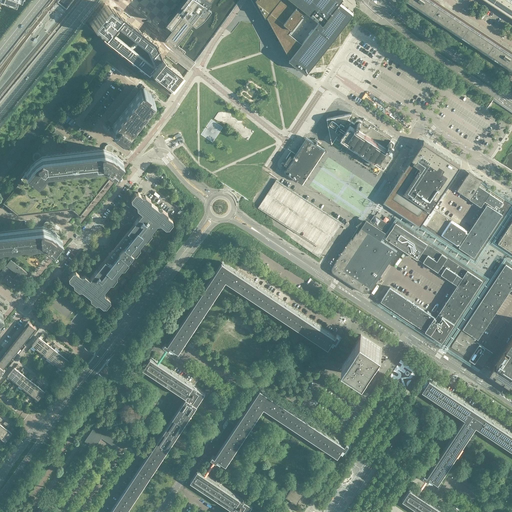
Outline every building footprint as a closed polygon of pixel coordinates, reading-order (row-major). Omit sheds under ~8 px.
[(33,0),(49,13),(51,11),(52,12),(56,7),(54,6),(57,2),(54,0),(33,0)] [(175,25),(166,37),(176,45),(192,24),(196,28),(197,27),(198,27),(198,26),(199,26),(200,25),(201,24),(202,24),(202,23),(203,22),(204,22),(204,21),(205,21),(205,20),(206,19),(207,19),(207,18),(208,17),(209,16),(209,15),(210,15),(210,14),(211,13),(211,12),(205,7),(207,4),(209,5),(211,0),(183,0),(181,3),(172,14),(168,20),(174,25),(175,25)] [(257,0),(266,16),(267,15),(268,17),(268,18),(269,18),(271,21),(270,21),(271,22),(273,25),(272,25),(273,26),(273,25),(275,29),(274,29),(275,29),(277,32),(276,32),(277,33),(279,36),(279,37),(281,40),(283,43),(283,44),(285,47),(285,48),(287,51),(287,52),(287,51),(289,55),(290,57),(289,58),(290,58),(292,60),(293,61),(295,62),(296,63),(298,64),(298,65),(300,67),(301,67),(303,69),(304,69),(306,71),(307,72),(354,12),(353,12),(349,9),(349,8),(348,8),(344,5),(343,4),(339,1),(339,0),(339,1),(337,0),(257,0)] [(511,70),(511,69),(511,68),(408,0),(406,0),(511,70)] [(511,54),(439,6),(440,4),(433,0),(408,0),(511,68),(511,54)] [(511,3),(507,0),(488,0),(502,9),(511,15),(511,3)] [(105,3),(89,23),(90,23),(91,26),(94,26),(94,27),(95,29),(99,30),(100,33),(103,34),(101,36),(104,38),(147,72),(149,70),(161,80),(168,85),(179,71),(172,65),(160,55),(154,41),(119,14),(118,11),(115,10),(114,10),(113,7),(110,7),(110,6),(109,4),(106,3),(105,3)] [(439,6),(511,54),(511,52),(440,4),(439,6)] [(74,32),(82,22),(65,9),(62,13),(61,11),(57,16),(59,17),(57,19),(74,32)] [(124,137),(154,100),(148,95),(150,93),(144,88),(142,90),(140,89),(136,85),(109,120),(113,124),(114,124),(115,125),(113,128),(114,129),(111,132),(121,140),(122,138),(124,137)] [(393,141),(391,139),(392,137),(383,131),(381,130),(380,129),(369,122),(364,118),(362,121),(360,119),(359,119),(357,119),(356,120),(354,123),(352,121),(351,120),(350,120),(348,118),(352,113),(327,118),(328,125),(328,126),(328,127),(328,128),(328,129),(328,130),(328,131),(328,132),(328,133),(329,133),(329,134),(330,135),(330,136),(332,143),(335,138),(344,144),(342,147),(374,168),(376,165),(382,168),(383,165),(384,165),(393,152),(392,152),(394,149),(392,148),(394,145),(394,144),(394,142),(393,141)] [(300,146),(296,154),(298,155),(314,166),(319,159),(325,150),(318,145),(317,146),(317,145),(317,144),(317,143),(316,142),(315,142),(315,143),(314,143),(313,143),(314,142),(306,137),(300,146)] [(411,218),(437,178),(447,185),(460,165),(424,141),(420,146),(418,150),(416,152),(417,152),(390,192),(389,193),(390,193),(385,201),(384,201),(385,202),(393,207),(394,208),(394,207),(402,213),(402,214),(403,213),(411,218)] [(118,155),(115,153),(113,152),(112,151),(114,150),(113,148),(113,146),(112,145),(111,144),(110,143),(109,143),(107,144),(106,145),(105,146),(105,147),(105,148),(104,148),(100,149),(46,154),(42,155),(41,155),(40,153),(39,152),(38,152),(36,152),(35,152),(34,153),(33,154),(33,156),(33,157),(33,159),(35,160),(33,163),(32,162),(30,165),(30,166),(26,171),(27,172),(29,174),(37,180),(41,177),(41,178),(45,173),(45,172),(47,170),(55,169),(61,169),(61,168),(65,167),(68,167),(72,167),(72,168),(78,167),(78,166),(81,165),(85,165),(88,165),(88,166),(95,165),(95,164),(103,164),(105,166),(110,170),(110,169),(114,171),(123,160),(122,159),(118,156),(118,155)] [(297,179),(303,183),(314,166),(298,155),(296,154),(291,151),(286,159),(287,159),(284,164),(283,163),(282,163),(281,163),(281,164),(281,165),(281,166),(282,166),(286,169),(285,170),(291,174),(289,176),(296,181),(297,179)] [(111,177),(110,177),(114,171),(110,169),(110,170),(105,166),(103,164),(95,164),(95,165),(88,166),(88,165),(85,165),(81,165),(78,166),(78,167),(72,168),(72,167),(68,167),(65,167),(61,168),(61,169),(55,169),(47,170),(45,172),(45,173),(41,178),(41,177),(37,180),(29,174),(27,172),(26,171),(25,170),(22,174),(23,175),(21,177),(22,178),(19,183),(18,182),(2,202),(19,214),(71,209),(72,209),(72,210),(73,211),(72,212),(75,215),(77,213),(80,216),(111,177)] [(470,198),(480,183),(482,181),(482,180),(481,179),(479,178),(477,177),(475,176),(473,175),(472,174),(471,173),(469,171),(469,172),(467,175),(457,190),(470,198)] [(422,222),(432,207),(442,192),(443,192),(447,185),(437,178),(411,218),(411,219),(412,219),(420,224),(419,225),(420,225),(421,224),(420,224),(422,222)] [(343,223),(276,179),(271,186),(262,200),(257,207),(271,217),(273,226),(272,226),(284,234),(320,257),(321,256),(329,244),(338,230),(343,223)] [(511,200),(482,181),(480,183),(493,192),(498,196),(504,199),(511,205),(502,220),(499,218),(496,223),(496,226),(495,228),(494,230),(492,233),(489,237),(486,238),(480,247),(481,250),(476,257),(473,258),(462,251),(461,248),(458,248),(454,246),(454,245),(451,243),(447,241),(441,237),(441,234),(426,225),(427,223),(426,222),(426,223),(424,222),(424,223),(422,222),(420,225),(384,201),(389,193),(390,192),(388,190),(379,202),(418,228),(419,227),(476,264),(511,209),(511,200)] [(488,199),(493,192),(480,183),(470,198),(485,208),(489,210),(491,207),(494,202),(488,199)] [(358,184),(355,189),(370,197),(372,191),(358,184)] [(136,254),(140,248),(140,245),(145,239),(147,239),(152,234),(151,234),(151,231),(157,224),(160,224),(166,228),(169,227),(173,222),(173,219),(168,216),(168,213),(162,208),(162,209),(160,209),(151,202),(151,199),(146,195),(143,195),(138,192),(135,192),(131,198),(131,200),(137,205),(137,208),(142,212),(133,223),(132,222),(131,222),(130,222),(129,222),(128,223),(127,223),(125,224),(124,225),(123,226),(122,226),(122,227),(121,227),(120,229),(119,231),(118,233),(117,234),(115,237),(115,239),(114,240),(114,241),(113,240),(110,239),(108,245),(111,246),(112,246),(112,248),(113,249),(105,259),(90,278),(85,274),(81,275),(76,271),(73,271),(69,276),(69,279),(74,283),(74,285),(74,286),(79,290),(82,289),(90,296),(91,299),(96,303),(99,303),(103,306),(106,306),(111,301),(110,301),(110,298),(105,293),(104,290),(110,283),(113,283),(117,277),(117,274),(121,269),(124,268),(128,263),(128,260),(133,254),(136,253),(136,254)] [(494,202),(498,196),(493,192),(488,199),(494,202)] [(499,206),(504,199),(498,196),(494,202),(499,206)] [(502,220),(511,205),(504,199),(499,206),(494,202),(491,207),(502,214),(499,218),(502,220)] [(183,207),(175,201),(173,204),(181,210),(183,207)] [(427,223),(436,210),(432,207),(422,222),(424,223),(424,222),(426,223),(426,222),(427,223)] [(496,223),(499,218),(502,214),(491,207),(489,210),(485,208),(481,213),(496,223)] [(441,234),(450,219),(436,210),(427,223),(426,225),(441,234)] [(511,210),(491,243),(511,256),(511,249),(510,249),(508,247),(504,247),(497,243),(496,239),(511,215),(511,210)] [(496,223),(481,213),(479,217),(487,222),(495,228),(496,226),(496,223)] [(511,215),(496,239),(497,243),(504,247),(508,247),(510,249),(511,249),(511,215)] [(385,225),(386,224),(383,222),(380,220),(381,219),(376,216),(376,217),(375,217),(375,216),(372,221),(372,222),(377,225),(380,226),(380,227),(383,229),(384,227),(383,226),(384,224),(385,225)] [(433,335),(431,333),(428,334),(426,333),(425,330),(422,330),(415,325),(414,322),(411,323),(409,322),(409,319),(387,304),(384,305),(382,303),(381,300),(382,299),(382,298),(378,305),(443,348),(490,278),(396,216),(381,240),(383,242),(386,237),(389,233),(396,223),(399,222),(413,232),(414,235),(417,234),(419,236),(419,239),(420,239),(422,238),(424,239),(425,242),(432,247),(435,246),(441,250),(442,253),(445,253),(450,256),(451,259),(456,263),(462,267),(467,270),(468,270),(470,270),(483,278),(484,281),(479,288),(476,289),(475,291),(476,293),(473,298),(470,298),(470,300),(468,303),(467,304),(466,304),(460,313),(461,316),(457,322),(454,322),(454,323),(452,325),(452,327),(451,327),(451,328),(450,329),(450,330),(449,330),(448,332),(445,332),(446,334),(446,335),(447,335),(446,336),(445,336),(444,336),(443,336),(443,339),(442,339),(442,341),(441,341),(440,340),(439,340),(439,338),(437,339),(437,337),(436,338),(435,336),(434,337),(434,335),(433,335)] [(494,230),(486,224),(487,222),(479,217),(478,219),(481,221),(479,225),(492,233),(494,230)] [(454,246),(465,229),(450,219),(441,234),(441,237),(447,241),(450,240),(451,243),(454,245),(454,246)] [(57,233),(57,232),(54,230),(51,228),(53,226),(52,224),(52,223),(51,222),(50,221),(49,220),(47,220),(46,221),(45,222),(44,223),(44,224),(44,225),(43,225),(0,229),(0,245),(0,246),(0,245),(4,244),(7,244),(10,244),(17,244),(17,243),(20,242),(24,242),(27,242),(27,243),(34,242),(34,241),(42,240),(44,242),(44,243),(49,247),(49,246),(53,248),(62,237),(57,233)] [(344,269),(368,232),(379,239),(383,232),(367,221),(363,228),(359,226),(354,233),(345,247),(344,249),(342,252),(340,255),(334,263),(344,269)] [(425,242),(424,239),(422,238),(420,239),(419,239),(419,236),(417,234),(414,235),(413,232),(399,222),(396,223),(389,233),(386,237),(415,257),(425,242)] [(492,233),(479,225),(475,223),(471,228),(486,238),(489,237),(492,233)] [(486,238),(471,228),(469,232),(471,233),(467,238),(469,240),(480,247),(486,238)] [(461,248),(467,238),(471,233),(469,232),(465,229),(454,246),(458,248),(461,248)] [(375,283),(396,250),(383,242),(381,240),(379,239),(368,232),(344,269),(371,287),(372,288),(373,286),(375,283)] [(481,250),(480,247),(469,240),(467,238),(461,248),(462,251),(473,258),(476,257),(481,250)] [(423,262),(432,247),(425,242),(415,257),(423,262)] [(432,268),(442,253),(441,250),(435,246),(432,247),(423,262),(432,268)] [(441,274),(451,259),(450,256),(445,253),(442,253),(432,268),(441,274)] [(481,369),(482,367),(475,362),(469,358),(467,359),(464,357),(464,358),(463,357),(462,354),(461,354),(459,353),(457,353),(452,349),(451,346),(450,344),(453,340),(456,339),(460,334),(459,331),(460,329),(463,328),(463,325),(465,321),(468,321),(468,320),(472,315),(476,309),(479,304),(484,297),(488,291),(494,282),(493,279),(496,275),(498,272),(501,271),(500,268),(504,263),(507,262),(511,265),(511,261),(505,256),(444,348),(478,371),(480,369),(481,369)] [(10,259),(0,272),(0,274),(2,276),(2,275),(9,267),(18,275),(14,280),(7,275),(5,277),(3,281),(14,289),(27,273),(10,259)] [(447,278),(456,263),(451,259),(441,274),(447,278)] [(333,341),(335,342),(338,338),(339,336),(337,334),(335,337),(237,271),(222,261),(169,342),(172,343),(223,266),(233,272),(234,273),(333,339),(334,339),(333,341)] [(498,272),(496,275),(510,285),(511,282),(511,265),(507,262),(504,263),(500,268),(501,271),(498,272)] [(371,287),(344,269),(334,263),(332,266),(332,267),(332,268),(332,269),(332,270),(332,271),(333,271),(333,272),(334,272),(362,291),(363,292),(364,292),(365,292),(366,292),(367,292),(367,291),(368,291),(369,290),(371,287)] [(452,281),(462,267),(456,263),(447,278),(452,281)] [(170,346),(174,348),(172,351),(173,351),(175,349),(179,352),(181,348),(183,346),(184,343),(186,341),(191,334),(192,332),(194,329),(195,327),(200,320),(202,317),(203,315),(205,313),(209,306),(211,303),(212,301),(214,299),(219,291),(220,289),(222,287),(223,284),(226,280),(227,281),(229,282),(233,284),(235,286),(237,287),(240,289),(247,294),(249,295),(252,297),(254,298),(261,303),(263,305),(266,306),(268,308),(275,313),(278,314),(280,316),(282,317),(289,322),(292,323),(294,325),(296,327),(303,331),(306,333),(308,334),(310,336),(317,340),(320,342),(322,344),(324,345),(328,348),(331,344),(332,342),(334,339),(333,339),(234,273),(233,272),(232,271),(223,266),(172,344),(170,346)] [(458,285),(467,270),(462,267),(452,281),(458,285)] [(479,288),(484,281),(483,278),(470,270),(468,270),(467,270),(458,285),(455,288),(470,298),(473,298),(476,293),(475,291),(476,289),(479,288)] [(496,275),(493,279),(494,282),(508,292),(511,288),(511,286),(510,285),(496,275)] [(491,286),(488,291),(502,301),(508,292),(494,282),(491,286)] [(428,313),(390,287),(387,292),(383,298),(382,299),(381,300),(382,303),(384,305),(387,304),(409,319),(409,322),(411,323),(414,322),(420,314),(425,318),(428,313)] [(470,298),(455,288),(452,294),(466,304),(467,304),(468,303),(470,300),(470,298)] [(488,291),(484,297),(499,307),(502,301),(488,291)] [(466,304),(452,294),(445,303),(460,313),(466,304)] [(484,297),(479,304),(494,314),(499,307),(484,297)] [(460,313),(445,303),(439,313),(454,323),(454,322),(457,322),(461,316),(460,313)] [(479,304),(476,309),(490,319),(494,314),(479,304)] [(476,309),(472,315),(487,325),(490,319),(476,309)] [(431,333),(439,320),(428,313),(425,318),(420,314),(414,322),(415,325),(422,330),(425,330),(426,333),(428,334),(431,333)] [(451,327),(452,327),(452,325),(454,323),(439,313),(436,317),(440,319),(439,320),(431,333),(433,335),(434,335),(434,337),(435,336),(436,338),(437,337),(437,339),(439,338),(439,340),(440,340),(441,341),(442,341),(442,339),(443,339),(443,336),(444,336),(445,336),(446,336),(447,335),(446,335),(446,334),(445,332),(448,332),(449,330),(450,330),(450,329),(451,328),(451,327)] [(472,315),(468,320),(483,330),(487,325),(472,315)] [(465,322),(463,325),(463,328),(478,338),(483,330),(468,320),(468,321),(465,322)] [(29,337),(36,329),(28,322),(24,326),(25,327),(19,335),(25,340),(28,336),(29,337)] [(460,329),(459,331),(460,334),(471,341),(472,339),(475,342),(478,338),(463,328),(460,329)] [(225,333),(217,347),(245,364),(252,352),(256,354),(258,350),(262,353),(271,337),(264,334),(262,338),(261,337),(259,340),(256,338),(250,348),(225,333)] [(460,334),(456,339),(458,340),(467,346),(471,341),(460,334)] [(13,356),(25,340),(19,335),(9,347),(0,359),(6,364),(13,356)] [(376,357),(382,349),(382,348),(361,335),(356,343),(348,355),(347,355),(342,363),(363,377),(368,369),(376,356),(376,357)] [(36,349),(43,340),(39,337),(32,346),(36,349)] [(511,338),(490,372),(491,371),(493,373),(496,375),(499,377),(502,379),(501,380),(502,380),(502,379),(504,381),(509,385),(510,385),(511,386),(511,338)] [(467,346),(462,354),(463,357),(464,358),(467,359),(469,358),(479,344),(475,342),(472,339),(471,341),(467,346)] [(40,352),(46,343),(43,340),(36,349),(40,352)] [(455,346),(451,346),(452,349),(457,353),(459,353),(461,354),(462,354),(467,346),(458,340),(455,346)] [(43,355),(50,346),(46,343),(40,352),(43,355)] [(479,344),(469,358),(475,362),(484,347),(479,344)] [(47,358),(54,349),(50,346),(43,355),(47,358)] [(482,367),(492,352),(484,347),(475,362),(482,367)] [(51,361),(58,352),(54,349),(47,358),(51,361)] [(55,364),(61,355),(58,352),(51,361),(55,364)] [(58,367),(65,358),(61,355),(55,364),(58,367)] [(62,370),(69,361),(65,358),(58,367),(62,370)] [(149,359),(144,368),(147,370),(150,372),(152,373),(154,375),(161,380),(164,381),(166,383),(168,384),(175,389),(178,391),(180,392),(183,394),(186,396),(192,388),(150,359),(149,359)] [(11,379),(18,371),(14,368),(7,376),(11,379)] [(15,382),(22,374),(18,371),(11,379),(15,382)] [(491,371),(490,372),(501,380),(502,379),(499,377),(496,375),(493,373),(491,371)] [(19,385),(26,377),(22,374),(15,382),(19,385)] [(23,388),(30,380),(26,377),(19,385),(23,388)] [(425,474),(421,478),(425,481),(427,482),(431,485),(434,480),(438,483),(476,425),(511,449),(511,433),(427,377),(423,384),(425,386),(422,390),(465,418),(427,475),(425,474)] [(26,391),(33,383),(30,380),(23,388),(26,391)] [(30,394),(37,386),(33,383),(26,391),(30,394)] [(34,397),(41,389),(37,386),(30,394),(34,397)] [(205,393),(196,387),(190,397),(199,402),(205,393)] [(38,401),(45,392),(41,389),(34,397),(38,401)] [(217,458),(221,461),(222,462),(226,464),(228,461),(230,458),(231,456),(233,453),(238,447),(240,444),(240,442),(242,439),(247,432),(249,429),(250,428),(252,425),(256,418),(258,415),(259,414),(261,411),(264,407),(265,407),(271,399),(261,393),(261,392),(218,458),(217,458)] [(168,430),(167,431),(176,437),(181,429),(182,427),(184,425),(185,422),(190,415),(192,413),(193,411),(195,408),(197,405),(188,399),(188,400),(168,430)] [(273,400),(267,409),(271,411),(273,413),(275,414),(278,416),(285,420),(287,422),(289,424),(292,425),(299,430),(301,431),(303,433),(306,434),(313,439),(315,441),(318,442),(320,444),(327,448),(329,450),(332,452),(334,453),(338,456),(340,452),(341,450),(344,447),(343,447),(339,444),(273,400)] [(121,436),(98,421),(85,441),(95,448),(102,438),(114,446),(121,436)] [(5,442),(12,433),(8,430),(1,439),(5,442)] [(126,511),(172,443),(163,438),(113,511),(126,511)] [(215,459),(205,474),(207,475),(216,460),(215,459)] [(247,511),(252,505),(198,469),(191,480),(234,509),(231,511),(247,511)] [(303,508),(314,493),(296,481),(286,496),(303,508)] [(425,481),(416,495),(418,496),(427,482),(425,481)] [(408,490),(403,499),(407,501),(409,503),(413,506),(416,507),(421,511),(422,511),(441,511),(418,496),(416,495),(409,490),(408,490)]
